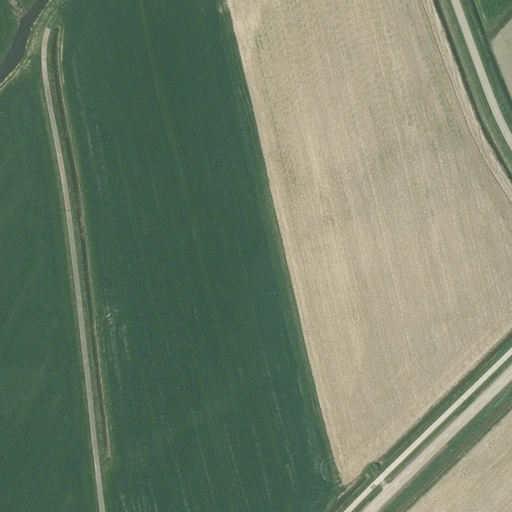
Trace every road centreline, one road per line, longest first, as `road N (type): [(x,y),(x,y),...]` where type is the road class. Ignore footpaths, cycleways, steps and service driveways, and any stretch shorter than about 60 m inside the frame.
road 1 (track): [(102,511),(42,17)]
road 2 (tertiary): [(369,511),(511,372)]
road 3 (unclassified): [(511,145),(454,0)]
